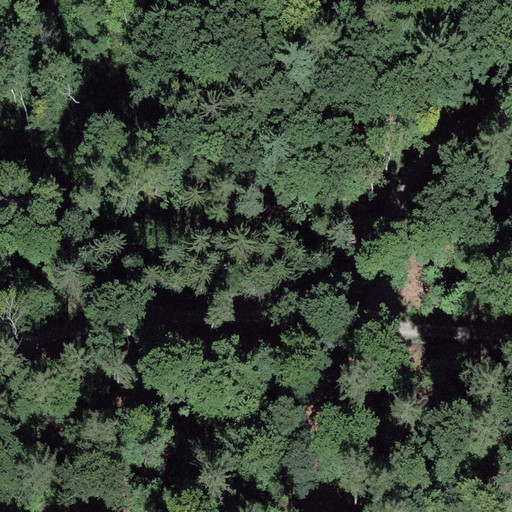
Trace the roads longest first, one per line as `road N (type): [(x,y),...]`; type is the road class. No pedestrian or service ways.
road 1 (track): [(0,362),(30,341),(162,321),(381,328),(384,238),(409,177),(446,139),(511,108)]
road 2 (track): [(381,328),(511,335)]
